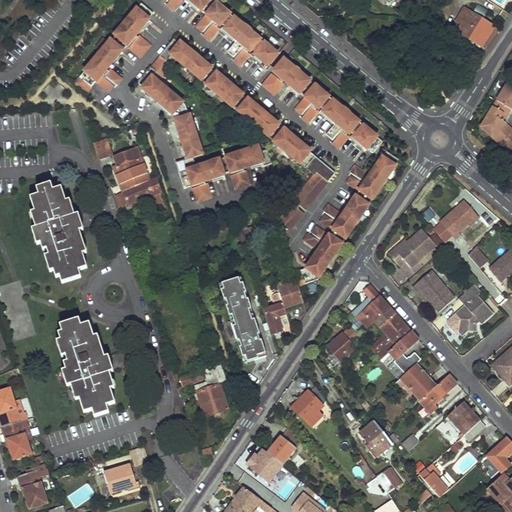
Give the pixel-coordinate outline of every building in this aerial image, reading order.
[(165,0),(167,1),(168,0),(189,0),(190,1),(199,8),(207,16),(197,27),(203,32),(213,21),(215,22),(219,25),(221,27),(222,25),(224,27),(226,29),(226,32),(235,39),(237,41),(228,52),(234,57),(243,46),(245,47),(249,51),(251,52),(252,51),(254,52),(256,54),(257,57),(266,64),(269,67),(279,55),(270,48),(270,49),(260,41),(261,40),(235,19),(234,19),(225,11),(225,10),(217,4),(211,0),(165,0)] [(171,0),(167,5),(173,10),(181,0),(171,0)] [(184,0),(197,10),(199,8),(190,1),(189,0),(184,0)] [(92,64),(76,83),(87,93),(97,81),(109,91),(114,86),(102,76),(104,74),(107,70),(108,69),(107,67),(109,65),(111,63),(113,63),(121,54),(128,46),(134,39),(134,38),(136,36),(141,30),(143,27),(143,28),(148,22),(150,20),(149,19),(153,14),(142,4),(134,14),(134,15),(120,31),(104,49),(105,50),(93,64),(92,64)] [(465,9),(452,28),(486,50),(499,30),(465,9)] [(437,25),(443,15),(437,11),(429,21),(437,25)] [(143,27),(141,30),(144,32),(150,24),(148,22),(143,28),(143,27)] [(217,27),(213,24),(203,36),(209,41),(219,29),(217,27)] [(233,41),(235,39),(226,32),(226,29),(224,27),(221,30),(233,41)] [(134,38),(134,39),(128,46),(130,48),(138,38),(136,36),(134,38)] [(151,46),(139,36),(138,38),(130,48),(141,58),(151,46)] [(260,152),(259,147),(253,149),(253,150),(232,157),(232,156),(214,162),(215,163),(194,170),(192,165),(193,165),(194,164),(194,163),(194,162),(194,161),(194,160),(194,159),(194,158),(193,158),(203,155),(200,144),(199,145),(193,127),(194,126),(190,116),(189,117),(185,105),(175,96),(175,97),(160,85),(161,84),(153,78),(157,73),(163,78),(173,66),(167,61),(172,56),(179,62),(180,61),(195,74),(194,74),(207,86),(211,90),(212,89),(229,103),(228,104),(233,108),(233,107),(247,118),(262,130),(261,131),(275,142),(274,143),(279,146),(296,160),(295,160),(300,164),(301,164),(315,176),(294,201),(305,210),(336,173),(310,152),(311,152),(307,149),(303,145),(303,146),(300,144),(294,139),(292,137),(292,136),(287,132),(285,130),(284,131),(279,126),(280,126),(274,121),(268,116),(266,114),(265,116),(263,114),(261,112),(260,109),(252,102),(248,100),(243,96),(243,95),(240,93),(236,89),(235,90),(233,88),(227,83),(224,80),(225,80),(219,75),(217,73),(217,74),(212,70),(212,69),(207,65),(201,59),(199,58),(197,59),(195,58),(193,56),(193,53),(184,46),(181,43),(180,44),(174,40),(160,57),(161,57),(152,68),(151,67),(138,83),(144,87),(143,89),(147,94),(154,99),(157,99),(159,101),(161,102),(160,104),(170,113),(173,115),(175,121),(177,125),(180,136),(183,137),(184,140),(185,142),(183,143),(184,145),(186,153),(188,159),(176,163),(185,189),(193,186),(202,183),(202,182),(205,181),(212,179),(215,178),(215,179),(222,176),(225,176),(224,174),(231,172),(231,174),(241,170),(244,169),(251,166),(254,165),(254,166),(261,164),(263,163),(264,167),(272,164),(267,150),(260,152)] [(186,44),(184,46),(193,53),(193,56),(195,58),(199,54),(186,44)] [(248,53),(244,49),(234,61),(240,66),(250,54),(248,53)] [(264,66),(266,64),(257,57),(256,54),(254,52),(251,56),(264,66)] [(112,68),(123,56),(121,54),(113,63),(111,63),(109,65),(112,68)] [(373,154),(383,142),(369,131),(369,132),(359,123),(360,123),(334,101),(333,102),(323,94),(324,93),(306,78),(306,79),(289,65),(289,64),(284,60),(274,72),(282,79),(282,78),(285,80),(291,85),(293,87),(292,88),(298,93),(300,94),(301,93),(306,98),(296,110),(302,115),(312,103),(314,105),(317,108),(319,109),(321,108),(323,110),(325,112),(325,115),(334,122),(336,124),(327,135),(333,140),(342,129),(344,130),(348,134),(350,135),(351,134),(353,135),(355,137),(356,140),(364,147),(367,150),(368,149),(373,154)] [(109,72),(105,76),(117,86),(122,80),(111,70),(109,72)] [(274,72),(273,74),(283,83),(285,80),(282,78),(282,79),(274,72)] [(221,73),(219,75),(225,80),(224,80),(227,83),(229,80),(221,73)] [(283,83),(273,74),(263,86),(275,95),(284,84),(283,83)] [(293,87),(291,85),(288,88),(296,95),(298,93),(292,88),(293,87)] [(511,85),(511,87),(507,85),(497,102),(511,110),(511,85)] [(253,100),(252,102),(260,109),(261,112),(263,114),(266,111),(253,100)] [(169,115),(170,113),(160,104),(161,102),(159,101),(156,104),(169,115)] [(481,128),(493,138),(505,124),(506,124),(503,122),(511,110),(497,102),(481,128)] [(316,110),(312,107),(302,119),(308,123),(318,111),(316,110)] [(332,124),(334,122),(325,115),(325,112),(323,110),(320,113),(332,124)] [(511,150),(511,149),(511,130),(505,124),(493,138),(503,147),(506,145),(511,150)] [(183,137),(180,136),(177,125),(174,125),(179,141),(184,140),(183,137)] [(289,130),(287,132),(292,136),(292,137),(294,139),(296,136),(289,130)] [(346,135),(343,132),(333,144),(339,149),(349,137),(346,135)] [(363,149),(364,147),(356,140),(355,137),(353,135),(350,139),(363,149)] [(107,138),(95,142),(100,158),(112,154),(107,138)] [(114,156),(117,165),(141,157),(138,147),(114,156)] [(309,266),(307,269),(294,274),(297,283),(298,287),(318,280),(325,270),(325,269),(336,253),(342,245),(342,244),(346,239),(352,230),(362,214),(363,215),(369,206),(368,205),(372,200),(373,200),(379,192),(378,191),(389,175),(390,176),(396,167),(395,166),(399,160),(387,152),(380,161),(374,171),(375,173),(373,176),(371,178),(370,177),(368,179),(366,183),(364,185),(352,177),(347,183),(360,191),(354,200),(347,210),(348,212),(346,215),(345,217),(343,216),(342,218),(339,222),(338,224),(325,215),(321,222),(333,230),(329,236),(317,228),(313,234),(325,242),(324,244),(321,249),(319,250),(321,252),(319,254),(318,257),(315,257),(309,266)] [(150,181),(141,157),(117,165),(113,167),(122,191),(150,181)] [(378,160),(369,173),(373,176),(375,173),(374,171),(380,161),(378,160)] [(355,167),(351,173),(364,182),(367,178),(368,175),(355,167)] [(245,172),(232,176),(236,190),(251,185),(246,171),(245,172)] [(150,181),(122,191),(128,206),(163,193),(158,178),(150,181)] [(36,226),(32,228),(35,236),(39,235),(42,242),(44,249),(48,248),(56,270),(58,276),(60,275),(63,281),(82,274),(80,269),(86,266),(89,266),(83,250),(76,229),(75,230),(72,231),(69,223),(72,222),(77,220),(75,212),(72,203),(68,204),(66,198),(61,185),(52,188),(51,181),(37,186),(39,193),(30,195),(34,209),(37,216),(33,218),(36,226)] [(206,184),(193,189),(198,203),(212,198),(208,184),(206,184)] [(166,204),(164,197),(158,199),(160,206),(166,204)] [(343,212),(346,215),(348,212),(347,210),(354,200),(352,199),(343,212)] [(479,216),(465,200),(440,222),(455,240),(462,234),(460,232),(470,225),(479,216)] [(293,204),(277,223),(283,240),(304,214),(293,204)] [(329,206),(324,212),(337,221),(340,217),(341,214),(329,206)] [(79,211),(75,212),(77,220),(72,222),(75,230),(76,229),(83,250),(87,249),(81,228),(84,227),(79,211)] [(471,226),(481,218),(479,216),(470,225),(471,226)] [(251,241),(245,223),(238,233),(242,244),(251,241)] [(396,251),(390,256),(401,268),(407,263),(412,269),(437,247),(430,239),(423,231),(408,245),(398,254),(396,251)] [(319,247),(322,243),(309,234),(304,241),(317,250),(319,247)] [(436,234),(430,239),(437,247),(440,250),(446,245),(436,234)] [(396,251),(398,254),(408,245),(405,242),(396,251)] [(44,249),(51,271),(56,270),(48,248),(44,249)] [(511,250),(491,269),(503,282),(511,273),(511,250)] [(316,251),(307,265),(309,266),(315,257),(318,257),(319,254),(316,251)] [(482,260),(475,251),(470,256),(477,265),(482,260)] [(432,273),(414,288),(419,294),(421,292),(428,301),(439,313),(456,299),(432,273)] [(239,279),(222,284),(224,290),(221,291),(224,300),(226,300),(228,306),(226,307),(238,342),(240,341),(242,347),(240,348),(245,363),(267,356),(260,334),(257,335),(247,303),(249,302),(243,284),(241,285),(239,279)] [(294,309),(293,307),(304,303),(298,287),(297,283),(278,289),(283,303),(286,312),(294,309)] [(358,319),(367,329),(375,323),(391,309),(371,286),(365,291),(371,299),(375,303),(358,319)] [(475,286),(459,300),(466,308),(457,315),(461,321),(458,324),(459,332),(463,337),(469,332),(477,333),(477,325),(474,323),(477,320),(480,323),(482,326),(494,315),(479,297),(482,294),(475,286)] [(421,292),(419,294),(427,302),(428,301),(421,292)] [(375,303),(371,299),(345,320),(353,328),(359,335),(367,329),(358,319),(375,303)] [(260,334),(249,302),(247,303),(257,335),(260,334)] [(286,312),(283,303),(264,310),(272,334),(282,331),(278,317),(280,316),(286,314),(286,312)] [(374,352),(380,359),(388,353),(412,333),(391,309),(375,323),(384,334),(389,340),(374,352)] [(286,314),(280,316),(288,337),(294,335),(286,314)] [(79,318),(60,325),(62,332),(58,332),(60,339),(55,340),(60,356),(64,355),(66,361),(62,362),(64,369),(60,370),(65,386),(69,385),(74,400),(78,399),(82,413),(91,410),(93,418),(108,413),(106,406),(114,403),(110,389),(114,388),(108,372),(112,371),(107,355),(103,356),(96,334),(92,335),(88,322),(81,325),(79,318)] [(330,347),(341,361),(356,349),(351,343),(359,335),(353,328),(330,347)] [(391,356),(395,362),(420,342),(412,333),(388,353),(391,356)] [(370,347),(374,352),(389,340),(384,334),(370,347)] [(511,352),(504,359),(509,366),(498,374),(510,387),(511,385),(511,352)] [(380,359),(384,362),(391,356),(388,353),(380,359)] [(509,366),(504,359),(493,369),(498,374),(509,366)] [(399,371),(404,376),(414,367),(409,362),(399,371)] [(404,376),(396,384),(410,400),(414,396),(421,402),(436,387),(417,365),(414,367),(404,376)] [(206,376),(209,384),(214,382),(216,382),(213,374),(206,376)] [(195,376),(182,380),(185,387),(198,383),(195,376)] [(421,402),(430,414),(437,408),(436,405),(457,384),(450,376),(436,387),(421,402)] [(214,382),(209,384),(199,387),(201,391),(216,387),(214,382)] [(201,391),(197,392),(205,417),(227,410),(219,386),(216,387),(201,391)] [(0,413),(4,426),(21,420),(10,388),(0,391),(0,413)] [(310,393),(322,406),(326,403),(315,388),(310,393)] [(306,422),(311,427),(322,416),(318,412),(323,407),(322,406),(310,393),(309,392),(293,408),(306,422)] [(458,437),(461,439),(467,433),(480,422),(463,404),(447,418),(461,434),(458,437)] [(14,459),(31,454),(21,420),(4,426),(14,459)] [(467,433),(474,440),(485,429),(480,422),(467,433)] [(359,436),(376,456),(393,445),(384,434),(381,430),(376,423),(359,436)] [(381,430),(384,434),(392,426),(389,423),(381,430)] [(268,454),(283,466),(296,450),(295,449),(301,441),(287,431),(282,438),(281,437),(268,454)] [(411,435),(402,444),(408,452),(418,443),(411,435)] [(487,458),(501,473),(509,466),(502,458),(511,450),(511,446),(507,440),(487,458)] [(146,447),(130,449),(131,458),(109,461),(110,467),(148,462),(146,447)] [(246,465),(268,482),(283,466),(268,454),(261,448),(246,465)] [(20,476),(30,508),(47,503),(39,478),(49,475),(45,463),(28,469),(29,473),(20,476)] [(104,474),(111,495),(137,486),(131,466),(104,474)] [(377,478),(387,493),(400,484),(391,469),(377,478)] [(425,481),(440,499),(447,492),(431,475),(429,476),(425,471),(418,477),(423,483),(425,481)] [(282,474),(279,488),(294,492),(298,478),(282,474)] [(387,493),(377,478),(368,484),(370,488),(368,490),(370,492),(385,496),(388,495),(387,493)] [(486,490),(500,506),(511,495),(504,486),(498,480),(486,490)] [(225,511),(252,511),(257,507),(263,510),(267,505),(243,487),(225,511)] [(419,498),(423,502),(432,494),(429,490),(419,498)] [(408,493),(400,496),(403,505),(411,502),(408,493)] [(288,511),(328,511),(301,494),(288,511)] [(500,506),(505,511),(510,511),(511,510),(511,494),(511,495),(500,506)] [(393,502),(374,511),(393,511),(398,510),(393,502)]
